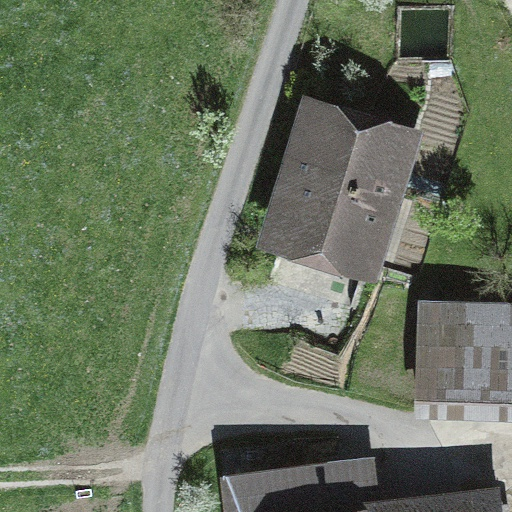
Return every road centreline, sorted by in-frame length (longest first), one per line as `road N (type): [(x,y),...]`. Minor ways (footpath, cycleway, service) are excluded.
road 1 (track): [(155,511),(153,464),(288,0)]
road 2 (track): [(195,314),(220,372),(274,409),(371,429),(511,480)]
road 3 (track): [(0,474),(153,464),(198,424),(274,409)]
